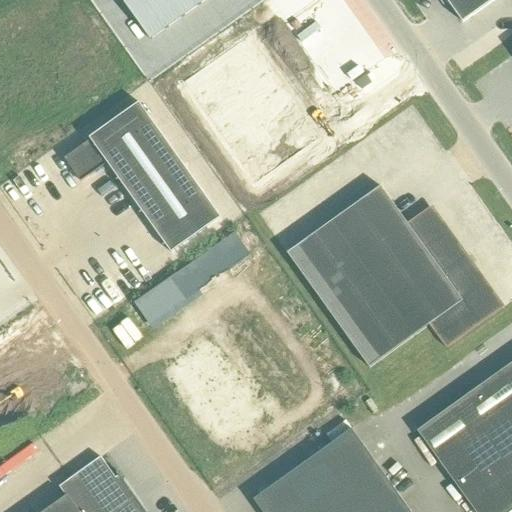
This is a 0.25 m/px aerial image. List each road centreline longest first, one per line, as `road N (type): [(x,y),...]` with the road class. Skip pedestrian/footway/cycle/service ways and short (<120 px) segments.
road 1 (unclassified): [(0,228),(200,511)]
road 2 (unclassified): [(373,0),(511,196)]
